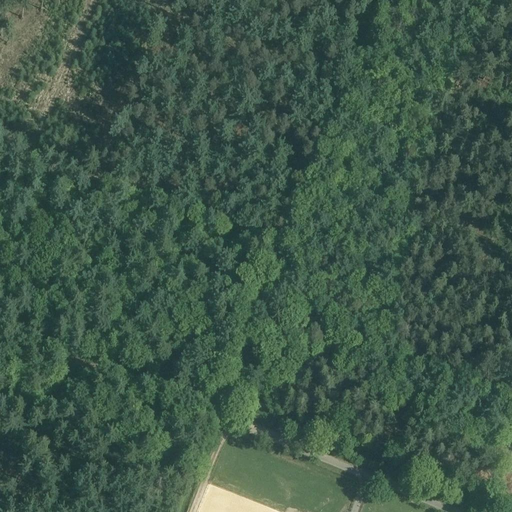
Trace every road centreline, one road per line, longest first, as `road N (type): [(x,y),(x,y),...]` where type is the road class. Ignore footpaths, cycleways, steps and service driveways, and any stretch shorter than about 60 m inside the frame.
road 1 (track): [(206,406),(371,0)]
road 2 (unclassified): [(461,511),(206,406)]
road 3 (track): [(206,406),(0,325)]
